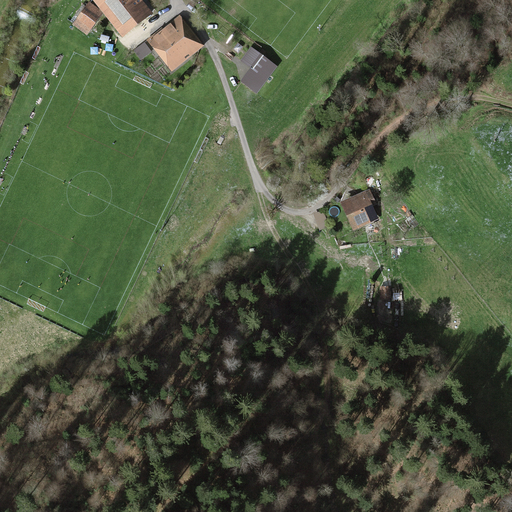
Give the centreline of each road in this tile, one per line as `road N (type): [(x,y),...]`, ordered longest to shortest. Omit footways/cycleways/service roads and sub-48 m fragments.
road 1 (track): [(177,0),(212,51),(259,184),(289,210),(323,203),(382,135),(428,106),(511,104)]
road 2 (track): [(259,184),(264,211),(329,327),(312,511)]
